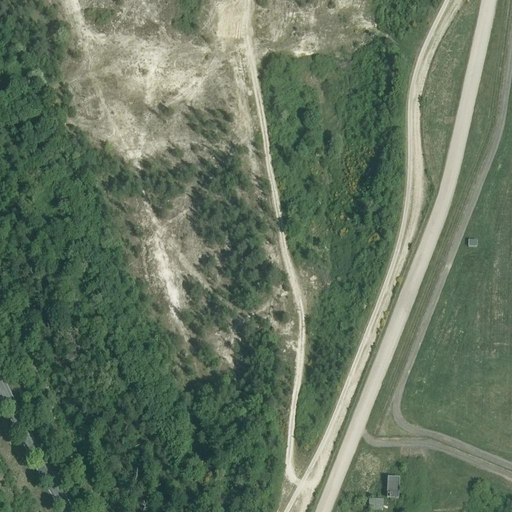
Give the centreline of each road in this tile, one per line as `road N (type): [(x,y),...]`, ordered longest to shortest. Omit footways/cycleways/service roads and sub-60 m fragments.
road 1 (unclassified): [(324,511),(443,209),(488,0)]
road 2 (track): [(285,511),(301,301),(258,109),(247,0)]
road 3 (track): [(511,485),(432,455),(377,454),(353,439)]
road 4 (tertiary): [(67,511),(0,384)]
